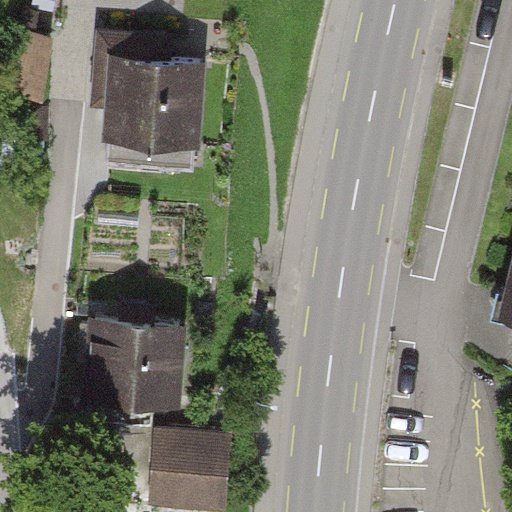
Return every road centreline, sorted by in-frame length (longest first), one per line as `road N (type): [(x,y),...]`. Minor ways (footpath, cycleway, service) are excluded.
road 1 (secondary): [(397,0),(357,190),(316,511)]
road 2 (residential): [(0,456),(42,397),(86,0)]
